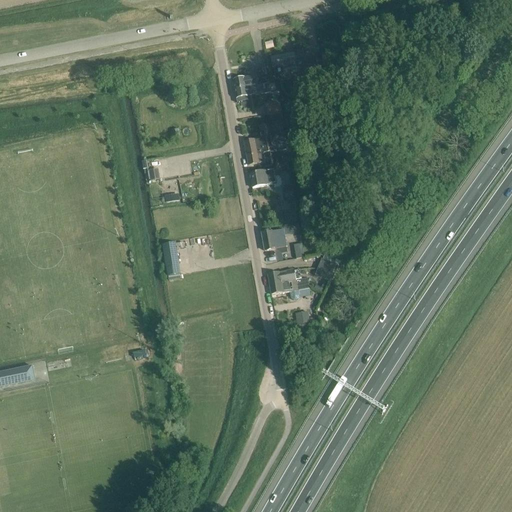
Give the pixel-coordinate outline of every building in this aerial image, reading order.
[(273,40),(265,42),(267,49),(275,47),(273,40)] [(272,58),(274,69),(275,76),(297,71),(294,54),(272,58)] [(314,56),(316,68),(322,67),(320,55),(314,56)] [(234,81),(235,90),(269,84),(266,68),(258,69),(259,77),(245,79),(234,81)] [(269,84),(235,90),(237,99),(238,99),(238,103),(243,102),(242,98),(248,97),(249,96),(252,96),(271,93),(269,84)] [(281,114),(279,105),(267,107),(269,116),(281,114)] [(247,157),(270,153),(274,152),(269,125),(260,127),(262,140),(245,143),(247,157)] [(266,167),(273,166),(270,153),(247,157),(249,166),(265,163),(266,167)] [(159,169),(150,171),(151,181),(160,180),(159,169)] [(250,174),(251,175),(253,188),(264,186),(274,185),(274,188),(281,187),(282,184),(281,178),(278,176),(276,177),(275,170),(261,173),(261,172),(260,173),(250,174)] [(179,194),(165,196),(166,197),(167,203),(180,201),(179,194)] [(289,211),(285,212),(275,214),(277,224),(291,222),(289,211)] [(262,234),(265,251),(276,250),(275,249),(287,247),(285,235),(300,232),(299,223),(282,226),(282,231),(272,232),(262,234)] [(176,243),(166,244),(164,245),(169,276),(181,275),(176,243)] [(322,278),(330,281),(336,265),(323,260),(319,269),(322,278)] [(268,275),(270,285),(296,281),(295,271),(279,273),(268,275)] [(270,285),(272,295),(290,292),(291,299),(293,300),(294,301),(298,301),(299,300),(299,299),(300,297),(299,291),(310,289),(308,279),(296,281),(270,285)] [(0,388),(30,382),(35,381),(32,366),(0,372),(0,388)]
